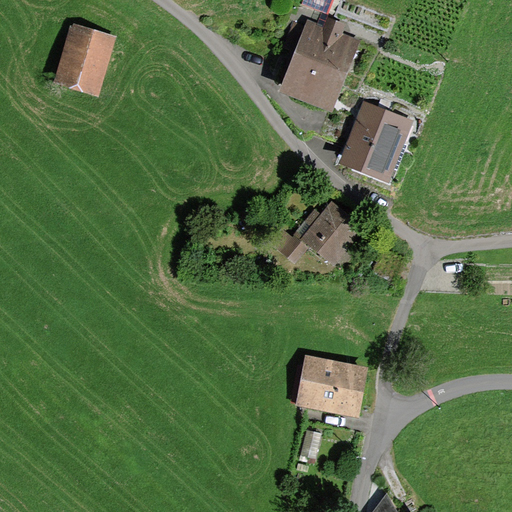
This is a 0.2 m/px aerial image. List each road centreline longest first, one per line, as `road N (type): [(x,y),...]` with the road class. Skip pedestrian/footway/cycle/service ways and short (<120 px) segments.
road 1 (residential): [(164,0),(235,64),(299,146),(425,248),(386,359),(388,423)]
road 2 (residential): [(511,380),(446,389),(388,423)]
